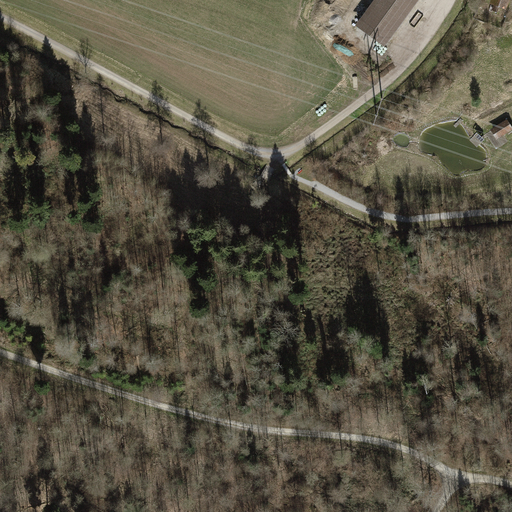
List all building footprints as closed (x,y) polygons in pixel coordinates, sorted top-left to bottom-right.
[(377,0),(359,25),(384,44),(416,0),(377,0)] [(492,0),(491,4),(507,10),(510,0),(492,0)] [(153,68),(159,82),(182,72),(173,52),(144,65),(146,71),(153,68)] [(314,53),(288,54),(289,81),(315,80),(314,53)] [(196,76),(206,98),(229,88),(218,66),(196,76)] [(254,110),(254,92),(237,92),(237,111),(254,110)] [(511,128),(507,120),(498,126),(504,134),(511,128)] [(504,134),(498,126),(493,129),(499,137),(504,134)]
